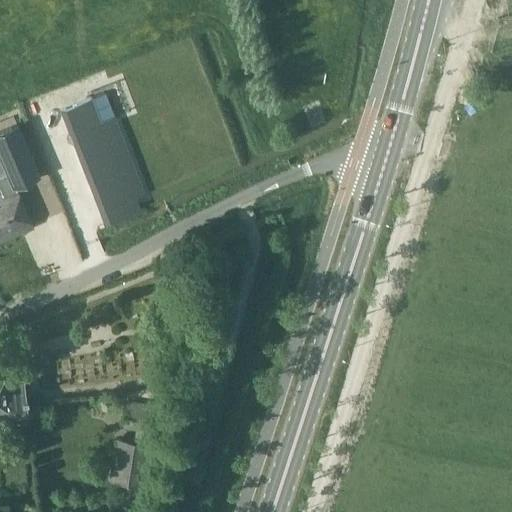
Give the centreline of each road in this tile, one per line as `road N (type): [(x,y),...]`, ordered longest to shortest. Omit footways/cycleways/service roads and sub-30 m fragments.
road 1 (residential): [(0,315),(294,172),(349,166)]
road 2 (secondary): [(263,511),(371,173)]
road 3 (secondary): [(371,173),(423,0)]
